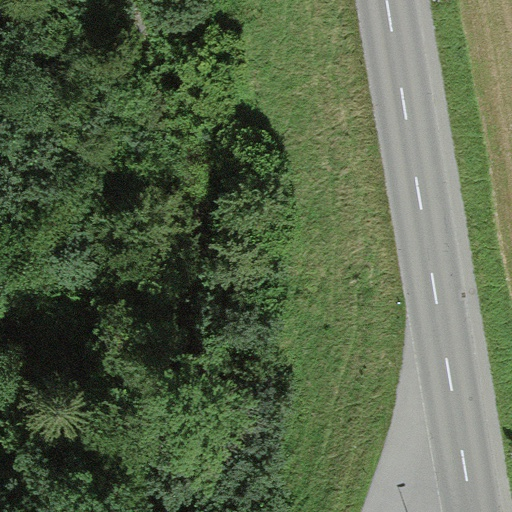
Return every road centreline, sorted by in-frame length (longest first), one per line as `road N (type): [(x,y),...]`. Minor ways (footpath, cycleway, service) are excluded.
road 1 (tertiary): [(457,423),(387,0)]
road 2 (residential): [(457,423),(420,431),(389,511)]
